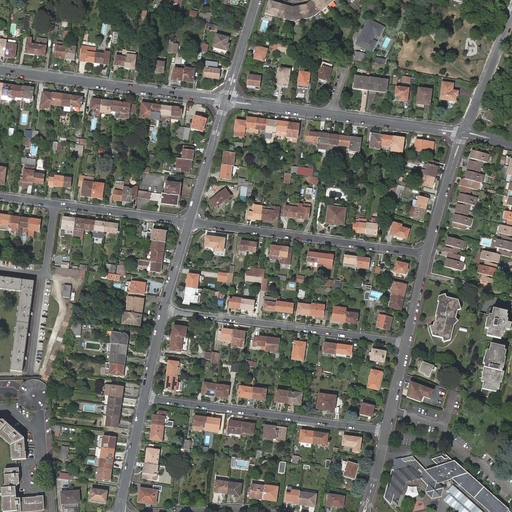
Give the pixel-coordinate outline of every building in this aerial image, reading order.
[(292,7),(269,0),(265,13),(292,21),(312,18),(335,0),(312,0),(306,5),(292,7)] [(376,43),(372,41),(375,35),(379,37),(384,28),(369,20),(356,44),(371,52),(376,43)] [(7,44),(8,36),(5,35),(4,41),(2,40),(0,40),(0,56),(5,57),(7,44)] [(212,47),(227,51),(229,44),(226,44),(228,38),(216,35),(212,47)] [(36,55),(37,45),(31,45),(32,39),(28,38),(26,54),(36,55)] [(46,39),(38,38),(37,45),(36,55),(46,56),(48,42),(48,41),(48,40),(47,40),(47,39),(46,39)] [(55,58),(65,59),(67,46),(67,44),(58,42),(55,58)] [(17,46),(7,44),(5,57),(15,58),(17,46)] [(67,46),(65,59),(76,60),(77,47),(67,46)] [(264,62),(268,50),(258,46),(254,59),(264,62)] [(127,55),(127,51),(125,50),(124,58),(117,57),(115,66),(125,67),(125,66),(126,59),(127,55)] [(106,55),(88,52),(86,62),(95,63),(102,64),(104,64),(106,55)] [(130,67),(130,68),(135,69),(137,60),(126,59),(125,66),(130,67)] [(165,63),(156,61),(155,72),(164,73),(165,63)] [(219,80),(221,70),(218,70),(217,70),(217,68),(218,68),(219,63),(206,61),(205,67),(206,67),(206,68),(205,68),(204,77),(219,80)] [(322,67),(319,78),(327,81),(332,65),(323,62),(321,67),(322,67)] [(301,67),(298,88),(308,89),(310,73),(304,73),(305,67),(301,67)] [(195,69),(185,68),(185,72),(183,81),(194,82),(195,69)] [(288,88),(290,70),(280,69),(279,81),(282,82),(282,87),(288,88)] [(183,81),(185,72),(175,71),(174,80),(183,81)] [(260,89),(261,77),(249,75),(247,85),(255,87),(255,88),(260,89)] [(368,89),(369,78),(356,76),(354,87),(368,89)] [(387,80),(370,78),(369,78),(368,89),(386,92),(387,80)] [(442,83),(440,99),(447,100),(456,102),(456,96),(457,96),(458,92),(452,91),(453,84),(442,83)] [(14,87),(4,85),(2,97),(8,97),(8,99),(12,100),(14,87)] [(14,87),(12,100),(16,100),(16,98),(22,99),(24,88),(14,87)] [(396,99),(407,101),(409,88),(396,87),(395,95),(396,95),(396,99)] [(22,99),(21,109),(23,110),(25,102),(23,101),(24,98),(31,99),(32,100),(34,89),(24,88),(22,99)] [(419,89),(417,103),(423,105),(424,103),(429,104),(431,90),(425,89),(425,90),(419,89)] [(52,106),(53,97),(48,96),(48,95),(43,94),(41,107),(40,106),(40,111),(44,111),(45,109),(51,110),(52,106)] [(52,106),(62,107),(63,97),(53,96),(53,97),(52,106)] [(63,97),(62,107),(72,109),(72,108),(73,98),(63,97)] [(73,98),(72,108),(81,109),(83,100),(73,98)] [(91,110),(102,111),(103,103),(103,101),(93,99),(91,110)] [(102,111),(101,113),(111,114),(112,112),(113,102),(108,101),(108,103),(103,103),(102,111)] [(113,102),(112,112),(118,113),(117,120),(121,120),(121,119),(123,103),(113,102)] [(132,105),(123,103),(121,119),(125,119),(126,118),(130,119),(130,114),(131,113),(132,113),(132,111),(131,111),(132,105)] [(141,119),(151,120),(153,107),(153,105),(143,104),(141,119)] [(153,107),(151,120),(161,121),(163,107),(157,106),(157,107),(153,107)] [(163,107),(161,121),(171,122),(172,119),(173,108),(163,107)] [(173,108),(172,119),(181,121),(183,111),(180,111),(180,109),(173,108)] [(492,122),(495,113),(486,110),(483,118),(492,122)] [(202,118),(195,116),(193,125),(194,125),(193,130),(203,133),(207,120),(205,119),(206,118),(205,116),(203,115),(202,118)] [(255,129),(257,119),(250,118),(250,120),(246,119),(246,122),(245,128),(255,129)] [(255,129),(255,134),(259,134),(259,130),(265,131),(267,122),(267,121),(257,119),(255,129)] [(244,132),(245,128),(246,122),(235,121),(233,136),(239,137),(240,132),(244,132)] [(267,122),(265,131),(265,133),(275,135),(277,122),(270,121),(270,123),(267,122)] [(288,123),(277,122),(275,135),(286,136),(288,123)] [(286,136),(286,137),(297,139),(299,125),(288,123),(286,136)] [(26,130),(25,138),(30,138),(32,139),(33,131),(26,130)] [(317,147),(319,134),(314,133),(307,133),(306,141),(310,142),(309,146),(317,147)] [(330,135),(319,134),(317,147),(317,149),(328,151),(330,135)] [(330,135),(328,151),(338,152),(339,146),(340,137),(330,135)] [(381,146),(382,136),(371,135),(369,149),(380,150),(381,146)] [(392,138),(382,136),(381,146),(391,147),(392,138)] [(351,138),(340,137),(339,146),(350,147),(351,138)] [(351,138),(350,147),(349,154),(359,155),(360,139),(351,138)] [(392,138),(391,147),(390,152),(401,153),(401,147),(403,148),(404,139),(392,138)] [(415,151),(432,153),(433,143),(416,141),(415,151)] [(57,142),(55,142),(54,150),(62,151),(63,143),(59,142),(57,142)] [(183,159),(193,161),(195,147),(185,146),(183,159)] [(469,166),(481,169),(483,162),(487,163),(489,156),(472,151),(470,159),(476,161),(476,163),(470,162),(469,166)] [(225,165),(232,166),(234,166),(235,156),(224,154),(223,161),(225,161),(225,165)] [(192,165),(193,161),(183,159),(178,159),(177,168),(182,168),(181,171),(189,172),(190,169),(191,169),(191,165),(192,165)] [(424,164),(421,175),(434,178),(437,168),(436,168),(438,163),(429,160),(428,165),(424,164)] [(225,165),(223,165),(221,178),(232,180),(232,176),(231,176),(232,166),(225,165)] [(34,186),(34,185),(36,173),(36,168),(26,166),(25,171),(23,183),(23,186),(23,188),(28,188),(29,185),(34,186)] [(461,187),(463,187),(472,190),(478,191),(480,184),(482,184),(484,177),(479,176),(481,169),(469,166),(468,170),(474,172),(473,174),(467,173),(465,180),(473,182),(472,186),(469,185),(469,183),(464,182),(463,181),(461,187)] [(313,169),(298,168),(297,174),(313,176),(313,169)] [(36,173),(34,185),(46,186),(47,177),(45,176),(46,174),(36,173)] [(434,178),(421,175),(420,174),(417,184),(422,185),(422,186),(431,188),(434,178)] [(83,195),(94,197),(95,184),(96,178),(86,176),(85,186),(83,195)] [(320,178),(313,177),(309,176),(309,179),(311,180),(310,183),(319,184),(320,178)] [(50,179),(49,186),(64,189),(65,179),(56,177),(55,179),(50,179)] [(73,180),(65,179),(64,189),(72,190),(73,180)] [(114,200),(123,201),(125,187),(125,185),(123,185),(124,182),(119,181),(118,190),(116,190),(114,200)] [(165,194),(179,196),(181,184),(167,182),(166,186),(165,186),(165,187),(167,187),(167,190),(165,190),(165,194)] [(95,184),(94,197),(103,198),(105,189),(103,189),(103,185),(95,184)] [(397,202),(401,190),(404,191),(405,187),(397,185),(396,188),(394,197),(393,201),(397,202)] [(396,188),(385,186),(383,194),(394,197),(396,188)] [(125,187),(123,201),(133,202),(133,197),(138,198),(138,197),(139,191),(140,187),(137,187),(134,189),(134,190),(130,189),(130,188),(125,187)] [(458,205),(457,209),(467,211),(469,212),(471,206),(476,207),(478,199),(469,197),(470,195),(471,195),(472,190),(463,187),(459,203),(465,204),(464,206),(458,205)] [(225,189),(209,200),(214,206),(217,203),(219,205),(231,196),(225,189)] [(152,192),(139,191),(138,197),(151,199),(152,192)] [(178,205),(179,196),(165,194),(162,194),(161,204),(174,206),(174,205),(178,205)] [(418,196),(415,207),(416,207),(425,210),(428,199),(418,196)] [(302,205),(298,204),(297,208),(296,216),(300,217),(300,218),(309,219),(310,204),(302,203),(302,205)] [(253,218),(261,219),(262,207),(254,206),(253,212),(249,212),(248,218),(253,219),(253,218)] [(267,206),(263,206),(262,207),(261,219),(273,221),(273,216),(274,211),(270,210),(266,210),(267,206)] [(274,211),(273,216),(279,217),(279,215),(275,215),(276,207),(270,206),(270,210),(274,211)] [(285,216),(296,218),(296,216),(297,208),(290,207),(290,208),(286,208),(285,216)] [(329,207),(327,222),(343,224),(345,209),(329,207)] [(425,210),(416,207),(413,218),(422,220),(425,210)] [(467,211),(457,209),(456,213),(462,214),(461,217),(455,216),(453,223),(455,224),(454,228),(462,230),(463,225),(467,226),(471,228),(472,220),(467,219),(469,212),(467,211)] [(0,225),(9,227),(10,217),(0,215),(0,225)] [(9,227),(9,231),(16,232),(17,229),(19,230),(20,227),(21,218),(10,217),(9,227)] [(29,228),(30,220),(21,218),(20,227),(29,228)] [(75,228),(76,219),(66,218),(64,228),(75,230),(75,228)] [(84,238),(85,229),(86,221),(76,219),(75,228),(75,230),(74,237),(84,238)] [(41,221),(30,220),(29,228),(29,231),(35,231),(40,232),(41,221)] [(374,224),(366,223),(365,232),(370,233),(370,234),(375,234),(376,228),(377,228),(379,221),(374,220),(374,224)] [(85,229),(95,231),(96,222),(86,221),(85,229)] [(96,222),(95,231),(105,232),(106,223),(96,222)] [(365,232),(366,223),(354,222),(353,232),(358,233),(358,232),(365,233),(365,232)] [(106,223),(105,232),(117,234),(119,224),(115,224),(114,225),(106,223)] [(409,230),(401,228),(402,226),(393,223),(390,235),(407,239),(409,230)] [(511,228),(507,227),(501,226),(499,234),(504,235),(502,241),(511,243),(511,239),(510,239),(510,237),(511,237),(511,228)] [(153,241),(165,243),(166,231),(154,229),(153,233),(147,232),(146,240),(151,241),(153,241)] [(214,248),(213,250),(223,251),(225,239),(207,236),(205,247),(214,248)] [(446,248),(445,252),(449,253),(455,254),(457,255),(459,248),(464,250),(466,242),(448,238),(446,245),(453,247),(452,249),(446,248)] [(511,243),(502,241),(498,240),(496,248),(501,249),(499,255),(501,256),(511,259),(511,256),(511,254),(506,253),(507,250),(511,251),(511,243)] [(163,253),(165,243),(153,241),(152,252),(153,252),(163,253)] [(247,251),(249,242),(240,241),(239,250),(247,251)] [(257,243),(249,242),(247,251),(253,252),(256,253),(257,243)] [(279,256),(281,247),(272,246),(270,254),(270,258),(279,260),(279,256)] [(292,249),(281,247),(279,256),(291,257),(292,249)] [(499,255),(484,251),(481,260),(486,261),(484,267),(497,270),(498,266),(491,264),(492,263),(498,264),(501,256),(499,255)] [(151,262),(162,264),(163,253),(153,252),(151,262)] [(318,265),(319,254),(309,253),(307,261),(315,262),(314,267),(317,268),(317,267),(318,265)] [(455,254),(449,253),(448,257),(454,259),(454,261),(448,260),(446,268),(463,272),(465,264),(460,263),(462,256),(459,255),(457,255),(455,254)] [(333,256),(319,254),(318,265),(328,266),(327,267),(332,268),(333,256)] [(357,258),(357,257),(345,255),(344,263),(356,265),(357,258)] [(356,267),(369,268),(370,259),(357,258),(356,265),(356,267)] [(160,273),(162,264),(151,262),(142,261),(141,267),(150,268),(150,272),(160,273)] [(398,264),(396,263),(394,271),(405,274),(408,265),(398,262),(398,264)] [(119,266),(117,275),(125,276),(126,267),(127,264),(122,263),(121,266),(119,266)] [(484,267),(480,266),(478,274),(482,275),(480,281),(483,282),(493,285),(494,281),(487,279),(488,277),(495,279),(497,270),(484,267)] [(81,271),(57,267),(56,275),(81,278),(81,271)] [(259,278),(260,270),(256,269),(251,269),(250,272),(247,271),(246,276),(257,277),(259,278)] [(227,273),(218,272),(218,279),(219,279),(219,281),(226,282),(227,273)] [(189,274),(187,288),(197,289),(199,276),(189,274)] [(34,282),(0,277),(0,289),(20,292),(11,371),(22,372),(34,282)] [(343,281),(335,280),(335,281),(334,287),(342,289),(343,281)] [(145,284),(131,282),(129,293),(144,295),(145,284)] [(362,288),(362,291),(365,291),(370,292),(372,286),(363,285),(363,283),(357,282),(356,287),(362,288)] [(391,282),(388,294),(392,295),(403,298),(406,285),(391,282)] [(63,285),(62,297),(69,298),(71,287),(63,285)] [(197,289),(187,288),(185,300),(196,302),(197,293),(199,294),(200,290),(197,289)] [(129,298),(128,303),(143,305),(144,295),(129,293),(128,293),(127,298),(129,298)] [(455,321),(457,320),(456,318),(458,310),(459,310),(459,309),(458,308),(459,305),(460,305),(459,300),(447,297),(446,294),(440,296),(439,302),(436,315),(438,317),(441,318),(441,323),(437,322),(434,324),(434,325),(432,325),(432,326),(433,329),(432,331),(431,331),(432,336),(443,338),(445,339),(446,340),(446,341),(451,340),(454,325),(455,324),(455,323),(454,323),(455,321)] [(403,298),(392,295),(389,308),(400,310),(401,305),(400,305),(401,300),(402,301),(403,298)] [(264,310),(275,312),(276,304),(272,304),(273,298),(266,297),(264,310)] [(276,304),(275,312),(291,314),(292,305),(287,304),(288,301),(286,300),(286,299),(281,299),(279,299),(279,297),(277,297),(276,304)] [(229,308),(240,309),(241,300),(242,299),(234,298),(233,301),(230,300),(229,308)] [(241,300),(240,309),(249,310),(253,310),(254,302),(241,300)] [(368,300),(367,307),(374,309),(375,302),(368,300)] [(311,306),(310,316),(314,317),(315,315),(318,315),(318,317),(322,318),(323,310),(324,302),(312,301),(311,306)] [(143,305),(128,303),(126,313),(139,315),(141,315),(143,305)] [(50,382),(76,306),(69,304),(43,379),(43,380),(49,382),(50,382)] [(297,315),(310,316),(311,306),(299,305),(297,315)] [(507,325),(509,326),(510,322),(506,321),(507,317),(506,317),(507,313),(505,313),(506,310),(494,307),(494,310),(491,309),(490,314),(488,314),(487,317),(486,317),(484,323),(486,323),(486,327),(487,327),(486,331),(489,332),(488,335),(500,338),(501,335),(502,335),(503,332),(504,332),(505,329),(506,329),(507,325)] [(332,321),(344,323),(345,323),(345,321),(346,313),(346,311),(334,309),(332,321)] [(126,313),(123,312),(122,324),(139,327),(140,319),(138,319),(139,315),(126,313)] [(358,314),(346,313),(345,321),(348,321),(348,323),(356,324),(358,314)] [(386,328),(389,329),(392,318),(380,316),(380,319),(378,319),(376,328),(385,330),(386,328)] [(82,324),(73,322),(72,333),(71,335),(80,336),(82,324)] [(173,326),(172,336),(186,338),(187,328),(173,326)] [(232,332),(232,331),(228,330),(228,332),(222,331),(220,340),(231,341),(232,332)] [(237,333),(232,332),(231,341),(230,346),(243,347),(245,332),(237,331),(237,333)] [(112,344),(127,346),(128,339),(127,339),(126,338),(126,337),(126,336),(125,336),(124,335),(123,335),(122,335),(122,334),(112,333),(110,344),(112,344)] [(186,338),(172,336),(170,350),(188,352),(190,339),(186,338)] [(265,348),(266,338),(258,337),(258,338),(254,337),(253,347),(256,347),(256,348),(260,348),(265,348)] [(275,339),(266,338),(265,348),(265,351),(273,352),(273,354),(277,354),(279,341),(275,341),(275,339)] [(303,361),(305,343),(294,341),(291,360),(303,361)] [(335,352),(336,345),(324,343),(323,353),(335,355),(335,352)] [(487,355),(484,355),(483,362),(484,362),(483,366),(485,366),(484,369),(482,369),(481,373),(484,373),(483,377),(481,377),(481,380),(483,380),(482,384),(485,385),(484,388),(483,392),(481,392),(480,394),(488,395),(489,389),(496,390),(497,387),(499,387),(500,381),(499,380),(499,377),(502,378),(504,370),(501,370),(502,367),(503,367),(503,365),(505,360),(502,360),(503,356),(504,356),(506,350),(504,349),(505,346),(490,343),(488,349),(486,349),(485,352),(487,352),(487,355)] [(126,351),(127,346),(112,344),(111,354),(124,356),(125,350),(126,351)] [(349,346),(336,345),(335,352),(348,354),(349,346)] [(382,353),(382,351),(372,350),(370,362),(384,364),(386,353),(382,353)] [(123,361),(124,356),(111,354),(109,364),(124,365),(125,361),(123,361)] [(429,377),(432,370),(435,371),(436,367),(433,366),(433,365),(422,361),(419,372),(425,374),(424,376),(429,377)] [(167,371),(166,376),(178,377),(179,368),(177,368),(178,363),(168,362),(167,367),(169,367),(169,371),(167,371)] [(109,364),(107,363),(106,368),(109,369),(108,375),(123,377),(124,365),(109,364)] [(377,390),(381,373),(371,371),(367,387),(377,390)] [(178,377),(166,376),(165,388),(171,389),(176,390),(178,377)] [(50,396),(50,393),(50,392),(49,390),(47,387),(45,385),(43,383),(40,382),(37,381),(35,380),(31,381),(29,382),(25,384),(23,386),(21,389),(20,392),(19,395),(19,398),(19,401),(20,403),(22,405),(23,407),(26,409),(28,411),(32,412),(34,412),(37,412),(39,411),(41,411),(44,409),(47,407),(48,404),(50,399),(50,396)] [(430,399),(434,390),(410,381),(407,397),(421,403),(423,397),(430,399)] [(217,385),(204,383),(202,395),(211,396),(211,395),(215,395),(217,385)] [(228,387),(217,385),(215,395),(215,396),(220,397),(220,394),(227,395),(228,387)] [(105,386),(104,396),(108,396),(121,398),(122,388),(105,386)] [(238,397),(251,399),(253,389),(240,387),(238,397)] [(253,389),(251,399),(264,400),(265,390),(253,389)] [(275,401),(287,403),(288,392),(276,390),(275,401)] [(301,394),(288,392),(287,403),(300,405),(301,394)] [(335,396),(319,394),(317,408),(333,411),(335,396)] [(120,408),(121,398),(108,396),(107,406),(120,408)] [(363,409),(362,414),(371,417),(374,406),(363,404),(361,408),(363,409)] [(119,418),(120,408),(107,406),(106,416),(107,416),(119,418)] [(152,425),(164,426),(165,418),(166,418),(167,413),(160,412),(159,412),(158,413),(157,414),(157,415),(157,417),(154,416),(152,425)] [(117,428),(119,418),(107,416),(105,426),(117,428)] [(193,426),(205,427),(206,418),(195,416),(193,426)] [(213,430),(218,431),(220,419),(206,418),(205,427),(214,428),(213,430)] [(0,431),(0,432),(0,434),(12,445),(12,460),(19,460),(27,459),(26,453),(24,453),(24,450),(25,450),(25,447),(27,447),(26,444),(25,444),(25,439),(21,436),(22,434),(20,433),(19,434),(17,432),(16,433),(14,431),(15,430),(8,424),(9,423),(8,422),(7,423),(4,421),(0,421),(0,431)] [(241,432),(242,423),(235,422),(235,423),(229,423),(228,432),(240,434),(241,432)] [(251,424),(242,423),(241,432),(254,434),(255,426),(251,425),(251,424)] [(162,442),(164,426),(152,425),(150,440),(162,442)] [(273,429),(265,428),(263,439),(272,441),(273,438),(284,440),(286,428),(273,427),(273,429)] [(312,443),(313,436),(309,435),(310,432),(301,430),(299,442),(312,444),(312,443)] [(317,436),(313,436),(312,443),(326,445),(327,434),(318,433),(317,436)] [(102,447),(101,448),(114,450),(115,438),(103,437),(103,439),(99,438),(98,447),(102,447)] [(341,446),(353,448),(352,452),(359,453),(361,439),(343,437),(341,446)] [(114,450),(101,448),(100,458),(113,460),(114,450)] [(149,464),(158,466),(160,451),(148,450),(147,455),(150,455),(149,464)] [(395,461),(385,497),(392,498),(393,494),(399,499),(399,498),(404,482),(420,477),(430,485),(427,491),(435,492),(443,491),(445,487),(439,482),(452,479),(465,490),(484,489),(448,457),(444,459),(441,456),(430,459),(438,467),(427,471),(411,456),(395,461)] [(113,460),(100,458),(99,468),(111,470),(113,460)] [(278,473),(284,474),(286,462),(279,461),(278,473)] [(339,472),(355,476),(358,466),(342,461),(339,472)] [(156,475),(158,466),(149,464),(146,464),(144,464),(142,478),(153,480),(154,475),(156,475)] [(3,506),(3,511),(7,511),(17,511),(21,511),(44,510),(43,496),(37,497),(37,499),(34,499),(33,498),(31,498),(31,497),(30,496),(29,496),(29,498),(20,498),(21,500),(18,501),(18,499),(16,499),(16,492),(18,492),(18,491),(16,491),(15,491),(15,488),(16,488),(20,483),(20,479),(21,479),(21,477),(20,477),(19,468),(5,469),(6,484),(3,488),(2,488),(2,501),(6,501),(6,506),(3,506)] [(111,470),(99,468),(98,480),(110,481),(111,470)] [(214,493),(227,494),(228,483),(215,481),(214,493)] [(228,483),(227,494),(235,495),(234,497),(240,498),(242,485),(228,483)] [(250,497),(263,499),(264,486),(251,484),(250,497)] [(419,487),(409,485),(407,495),(418,496),(419,487)] [(264,486),(263,499),(276,501),(277,488),(264,486)] [(139,497),(138,497),(137,502),(144,503),(144,501),(154,503),(155,496),(157,496),(158,491),(140,489),(139,493),(141,493),(140,495),(139,495),(139,497)] [(509,511),(484,489),(465,490),(489,511),(509,511)] [(90,500),(105,502),(107,492),(91,490),(90,500)] [(293,504),(299,505),(300,493),(300,491),(287,490),(286,502),(290,503),(291,501),(293,502),(293,504)] [(63,504),(80,502),(79,491),(62,492),(63,504)] [(300,493),(299,505),(315,507),(316,495),(300,493)] [(344,497),(328,495),(326,505),(342,508),(344,497)]
